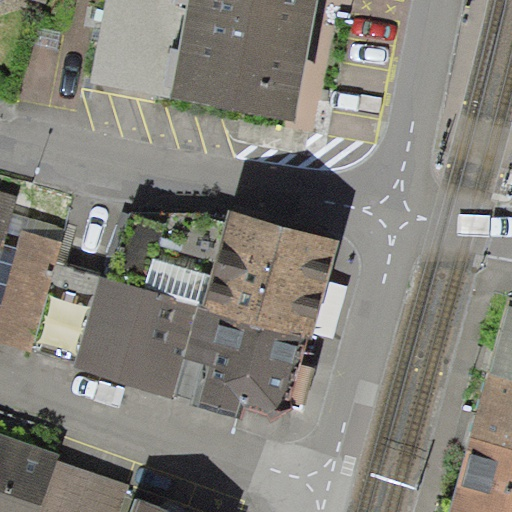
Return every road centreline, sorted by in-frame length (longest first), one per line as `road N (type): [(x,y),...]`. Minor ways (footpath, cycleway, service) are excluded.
road 1 (residential): [(399,204),(241,178),(125,174),(0,147)]
road 2 (residential): [(0,375),(328,494)]
road 3 (residential): [(399,204),(328,494)]
road 4 (residential): [(435,0),(399,204)]
